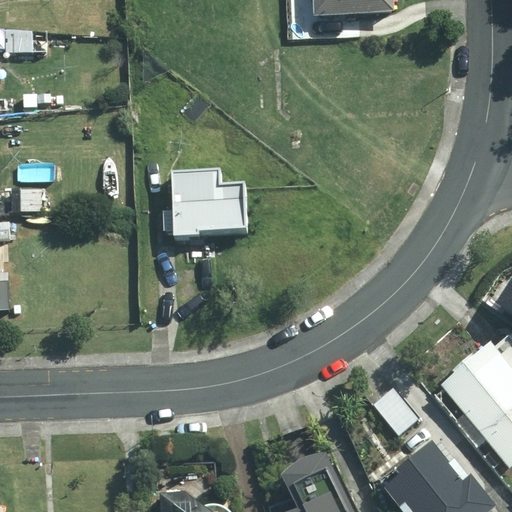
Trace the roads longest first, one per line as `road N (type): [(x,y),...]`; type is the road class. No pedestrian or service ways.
road 1 (residential): [(0,395),(201,387),(306,356),(399,289),(434,246),(482,142)]
road 2 (residential): [(482,142),(491,0)]
